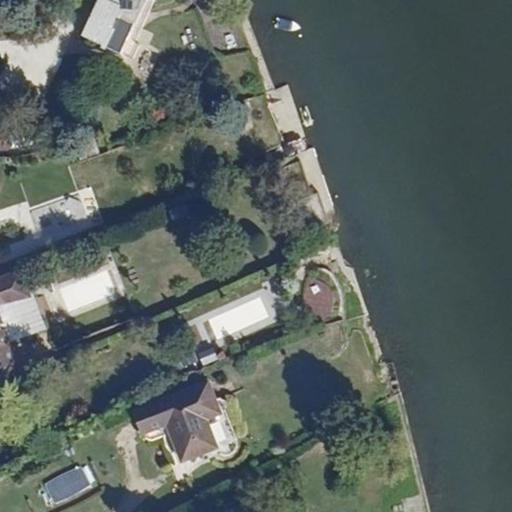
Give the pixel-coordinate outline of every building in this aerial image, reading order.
[(151,1),(149,0),(103,0),(88,38),(128,55),(151,1)] [(0,258),(13,254),(1,217),(0,216),(0,258)] [(0,379),(19,372),(0,322),(0,310),(27,300),(18,277),(0,284),(0,379)] [(223,445),(212,420),(224,415),(211,382),(165,401),(166,404),(154,409),(155,412),(143,417),(150,434),(174,424),(178,434),(189,459),(223,445)] [(82,467),(45,483),(54,504),(91,488),(82,467)]
